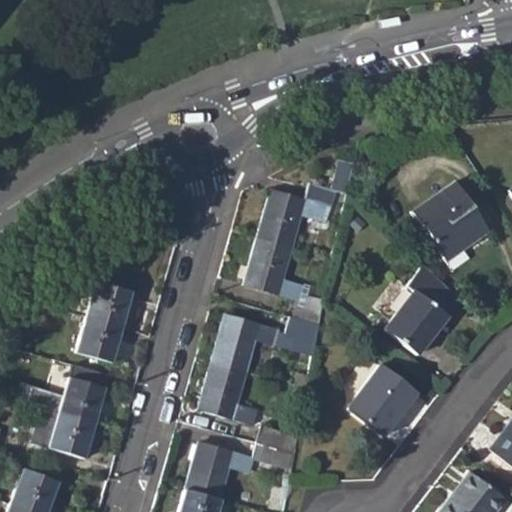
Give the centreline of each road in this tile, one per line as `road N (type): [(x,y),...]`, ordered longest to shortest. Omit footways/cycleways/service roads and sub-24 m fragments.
road 1 (residential): [(125,511),(196,252)]
road 2 (residential): [(511,354),(372,511)]
road 3 (primary): [(426,62),(282,96)]
